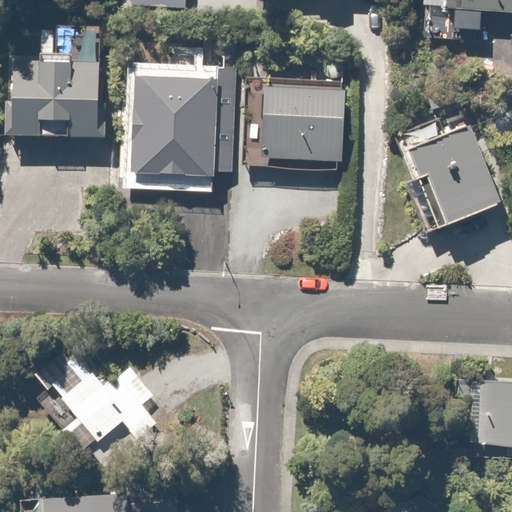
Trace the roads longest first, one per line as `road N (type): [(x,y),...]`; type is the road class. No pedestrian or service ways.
road 1 (residential): [(0,283),(258,296)]
road 2 (residential): [(258,296),(511,311)]
road 3 (residential): [(258,296),(247,511)]
